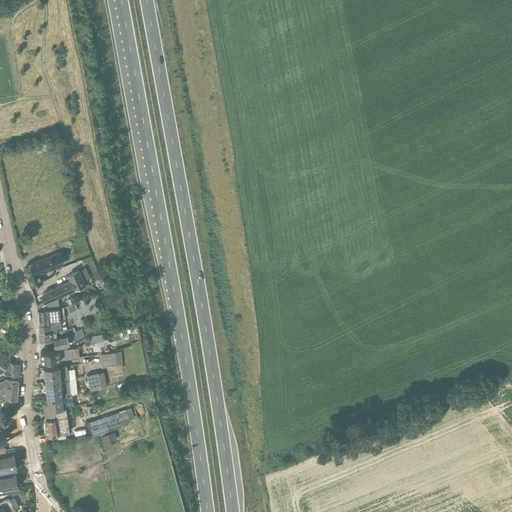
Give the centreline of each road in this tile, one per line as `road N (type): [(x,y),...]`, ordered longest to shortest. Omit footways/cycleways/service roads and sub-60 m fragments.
road 1 (trunk): [(232,511),(146,0)]
road 2 (trunk): [(121,0),(206,511)]
road 3 (residential): [(40,485),(16,282)]
